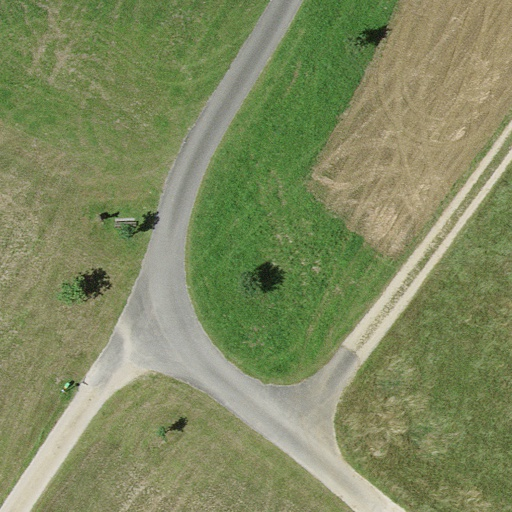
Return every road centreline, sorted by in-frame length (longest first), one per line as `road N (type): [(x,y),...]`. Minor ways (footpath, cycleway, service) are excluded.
road 1 (track): [(291,435),(511,146)]
road 2 (track): [(160,302),(163,338),(383,511)]
road 3 (track): [(24,511),(160,302)]
